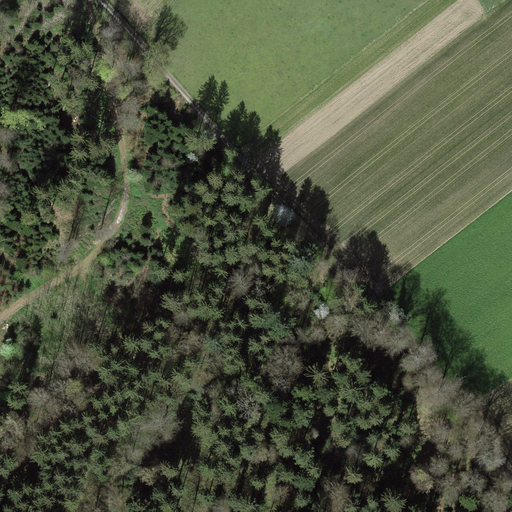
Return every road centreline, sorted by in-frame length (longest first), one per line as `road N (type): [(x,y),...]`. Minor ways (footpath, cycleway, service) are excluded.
road 1 (track): [(98,0),(138,36),(226,157),(393,328),(511,482)]
road 2 (track): [(91,0),(124,156),(123,202),(96,254),(0,316)]
